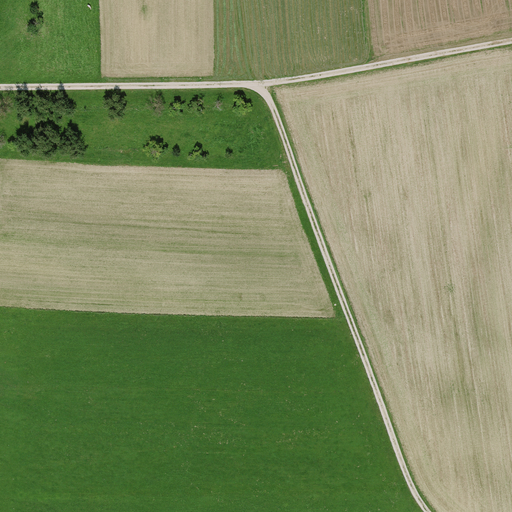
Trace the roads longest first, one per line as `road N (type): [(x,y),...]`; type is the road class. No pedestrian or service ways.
road 1 (track): [(511,41),(255,84),(0,87)]
road 2 (track): [(255,84),(276,113),(403,470),(428,511)]
